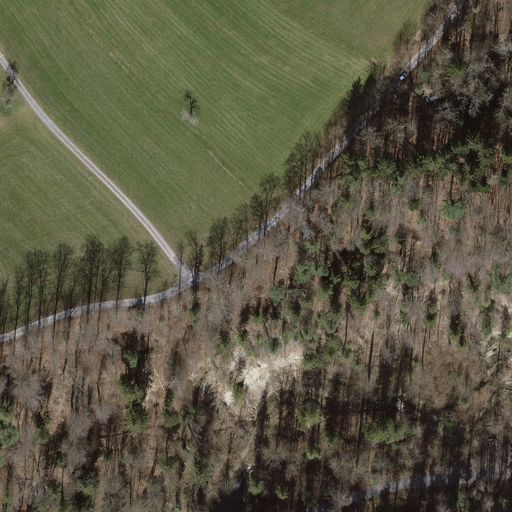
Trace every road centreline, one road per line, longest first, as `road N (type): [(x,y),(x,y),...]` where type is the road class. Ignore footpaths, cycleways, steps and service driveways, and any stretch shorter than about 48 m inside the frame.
road 1 (track): [(0,338),(170,290),(187,277),(28,102),(0,58)]
road 2 (track): [(459,0),(279,211),(230,255),(187,277)]
road 3 (track): [(511,472),(371,491),(312,511)]
